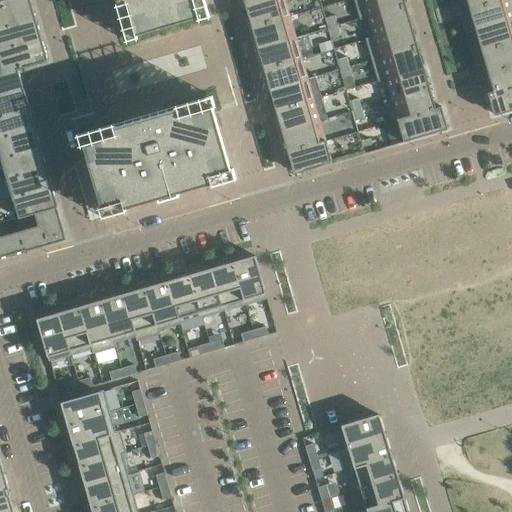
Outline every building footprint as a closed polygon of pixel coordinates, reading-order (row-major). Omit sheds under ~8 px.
[(9,0),(0,0),(0,9),(11,6),(9,0)] [(134,36),(136,36),(198,18),(200,17),(200,14),(198,15),(193,0),(117,0),(119,5),(120,7),(122,6),(122,5),(127,4),(135,33),(133,33),(134,36)] [(284,0),(268,0),(245,7),(251,28),(289,17),(284,0)] [(353,0),(359,20),(367,17),(406,6),(404,0),(353,0)] [(501,0),(467,0),(469,6),(468,6),(469,9),(501,0)] [(475,30),(511,19),(511,12),(508,0),(501,0),(469,9),(475,30)] [(11,6),(0,9),(0,30),(17,26),(11,6)] [(367,17),(373,36),(373,37),(412,26),(406,6),(367,17)] [(334,15),(325,18),(327,28),(337,25),(334,15)] [(289,17),(251,28),(257,48),(295,37),(289,17)] [(511,19),(475,30),(481,51),(511,42),(511,19)] [(337,25),(327,28),(330,37),(340,35),(337,25)] [(17,26),(0,30),(0,51),(23,45),(17,26)] [(418,47),(412,26),(373,37),(373,36),(365,38),(371,60),(418,47)] [(263,69),(301,58),(295,37),(257,48),(263,69)] [(330,40),(319,43),(322,52),(332,49),(330,40)] [(487,71),(511,64),(511,42),(481,51),(487,71)] [(28,63),(23,45),(0,51),(0,74),(18,70),(48,61),(47,58),(28,63)] [(377,82),(385,80),(385,79),(424,68),(418,47),(371,60),(377,82)] [(339,69),(349,66),(346,56),(337,59),(339,69)] [(307,79),(301,58),(263,69),(269,90),(307,79)] [(511,64),(487,71),(493,91),(493,92),(511,86),(511,64)] [(349,66),(339,69),(342,79),(352,76),(349,66)] [(385,79),(385,80),(391,98),(391,99),(430,88),(424,68),(385,79)] [(275,111),(313,100),(307,79),(269,90),(270,92),(267,93),(271,108),(274,108),(275,111)] [(501,114),(511,110),(511,86),(493,92),(493,91),(487,92),(488,96),(489,96),(494,115),(501,113),(501,114)] [(389,123),(397,121),(397,120),(436,109),(435,107),(430,88),(391,99),(391,98),(383,100),(389,123)] [(0,115),(10,113),(4,93),(0,94),(0,115)] [(351,111),(361,108),(358,98),(349,101),(351,111)] [(319,120),(313,100),(275,111),(281,131),(319,120)] [(88,159),(88,160),(90,166),(102,208),(105,208),(105,206),(122,201),(123,205),(124,208),(211,183),(213,182),(212,180),(211,180),(210,175),(227,170),(228,172),(231,171),(214,112),(212,107),(211,105),(209,106),(209,108),(180,116),(179,112),(180,111),(179,108),(177,109),(165,112),(126,124),(114,127),(113,128),(113,131),(114,130),(115,135),(87,143),(86,141),(83,142),(88,159)] [(441,106),(435,107),(436,109),(397,120),(397,121),(403,142),(441,131),(441,130),(447,129),(441,110),(442,110),(441,106)] [(361,108),(351,111),(354,120),(364,117),(361,108)] [(0,136),(15,133),(10,113),(0,115),(0,136)] [(287,152),(325,141),(319,120),(281,131),(287,152)] [(15,133),(0,136),(0,158),(21,152),(15,133)] [(370,138),(360,141),(363,151),(373,148),(370,138)] [(331,163),(325,141),(287,152),(288,154),(294,173),(300,171),(300,172),(331,163)] [(21,152),(0,158),(0,178),(1,181),(8,179),(7,178),(26,172),(21,152)] [(32,192),(26,172),(7,178),(8,179),(13,197),(32,192)] [(32,192),(13,197),(19,218),(34,214),(34,212),(37,211),(37,210),(32,192)] [(40,246),(65,239),(55,207),(57,207),(56,204),(37,210),(37,211),(34,212),(34,214),(38,226),(34,227),(40,246)] [(40,246),(34,227),(0,236),(0,258),(41,247),(40,246)] [(233,262),(246,304),(267,298),(255,255),(233,262)] [(211,268),(224,311),(246,304),(233,262),(211,268)] [(189,274),(202,317),(224,311),(211,268),(189,274)] [(168,281),(180,323),(202,317),(189,274),(168,281)] [(159,330),(180,323),(168,281),(146,287),(158,330),(159,330)] [(136,336),(135,336),(136,341),(160,334),(159,330),(158,330),(146,287),(124,293),(136,336)] [(114,342),(115,342),(135,336),(136,336),(124,293),(102,300),(114,342)] [(102,300),(80,306),(92,349),(91,349),(93,354),(116,347),(115,342),(114,342),(102,300)] [(92,349),(80,306),(58,313),(70,355),(91,349),(92,349)] [(49,361),(70,355),(58,313),(36,319),(49,361)] [(253,330),(256,339),(268,335),(266,326),(253,330)] [(243,342),(256,339),(253,330),(241,334),(243,342)] [(209,343),(212,351),(224,348),(222,339),(209,343)] [(199,355),(212,351),(209,343),(197,346),(199,355)] [(166,355),(168,364),(181,360),(178,352),(166,355)] [(168,364),(166,355),(153,359),(156,368),(168,364)] [(134,365),(122,368),(124,377),(137,373),(134,365)] [(124,377),(122,368),(109,372),(112,380),(124,377)] [(78,381),(80,389),(93,386),(90,377),(78,381)] [(80,389),(78,381),(65,385),(68,393),(80,389)] [(132,392),(135,404),(144,402),(140,389),(132,392)] [(61,402),(67,424),(109,412),(103,390),(61,402)] [(144,402),(135,404),(139,417),(148,414),(144,402)] [(67,424),(73,445),(116,432),(115,431),(109,412),(67,424)] [(343,448),(385,435),(384,432),(378,414),(336,427),(343,447),(343,448)] [(120,430),(115,431),(116,432),(73,445),(79,465),(122,453),(122,454),(126,453),(120,430)] [(147,446),(156,443),(152,431),(144,433),(147,446)] [(338,449),(345,470),(392,456),(385,435),(343,448),(343,447),(338,449)] [(160,456),(156,443),(147,446),(151,458),(160,456)] [(309,458),(317,456),(313,443),(305,446),(309,458)] [(85,486),(128,474),(122,454),(122,453),(79,465),(85,486)] [(321,468),(317,456),(309,458),(313,471),(321,468)] [(392,456),(345,470),(351,492),(356,490),(355,489),(398,477),(392,456)] [(159,487),(168,485),(164,472),(156,475),(159,487)] [(91,507),(134,495),(128,474),(85,486),(91,507)] [(404,497),(398,477),(355,489),(356,490),(361,509),(362,510),(404,497)] [(172,497),(168,485),(159,487),(163,500),(172,497)] [(318,487),(321,500),(330,497),(326,485),(318,487)] [(8,486),(0,488),(0,509),(12,506),(7,488),(8,488),(8,487),(8,486)] [(138,511),(134,495),(91,507),(92,511),(138,511)] [(330,497),(321,500),(325,511),(334,510),(330,497)] [(408,511),(404,497),(362,510),(361,509),(357,511),(408,511)]
